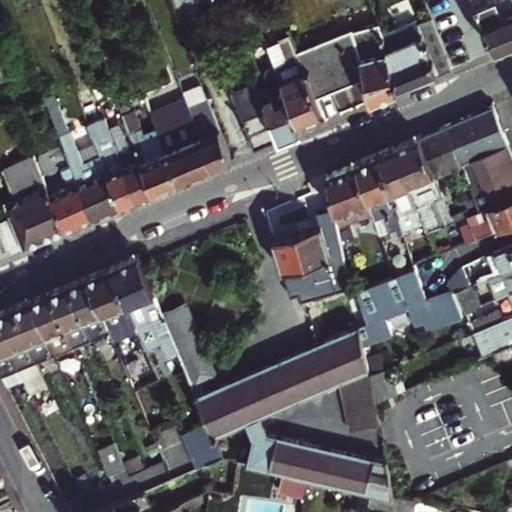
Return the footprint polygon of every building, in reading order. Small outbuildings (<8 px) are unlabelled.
[(511,39),(511,0),(474,0),(494,47),(511,39)] [(445,11),(429,17),(448,66),(464,60),(445,11)] [(428,14),(382,31),(385,40),(397,87),(448,66),(429,17),(428,14)] [(377,16),(294,48),(314,93),(361,74),(369,98),(397,87),(385,40),(382,31),(377,16)] [(273,65),(276,71),(289,66),(280,44),(284,42),(282,37),(288,34),(286,30),(262,40),(273,65)] [(314,93),(294,48),(288,34),(282,37),(284,42),(280,44),(289,66),(276,71),(283,86),(295,116),(320,106),(314,93)] [(255,145),(300,126),(295,116),(283,86),(276,71),(273,65),(262,70),(268,85),(251,91),(255,102),(240,108),(255,145)] [(236,97),(226,101),(227,104),(236,101),(239,109),(240,108),(255,102),(251,91),(245,77),(230,83),(236,97)] [(182,96),(150,110),(164,145),(177,177),(197,169),(212,163),(201,137),(193,121),(186,105),(182,96)] [(231,155),(205,96),(186,105),(193,121),(201,137),(212,163),(231,155)] [(511,197),(511,141),(497,105),(447,126),(463,163),(465,163),(483,210),(511,197)] [(435,174),(463,163),(447,126),(399,147),(428,227),(430,232),(455,221),(435,174)] [(177,177),(164,145),(155,149),(151,138),(134,144),(139,154),(152,188),(177,177)] [(38,160),(30,142),(8,150),(15,169),(23,167),(38,160)] [(428,227),(399,147),(383,154),(409,233),(428,227)] [(0,252),(43,234),(64,225),(45,177),(29,183),(23,167),(15,169),(8,150),(0,153),(0,164),(10,190),(2,193),(11,213),(0,218),(0,252)] [(139,154),(122,162),(136,195),(152,188),(139,154)] [(409,233),(383,154),(360,164),(376,217),(382,235),(398,229),(400,235),(409,233)] [(81,158),(71,162),(72,166),(83,162),(81,158)] [(42,172),(45,177),(64,225),(91,213),(76,176),(72,166),(71,162),(70,160),(42,172)] [(136,195),(122,162),(106,168),(120,201),(136,195)] [(120,201),(106,168),(105,164),(76,176),(91,213),(120,201)] [(376,217),(360,164),(351,167),(331,176),(337,206),(340,220),(349,264),(360,260),(355,242),(358,241),(353,225),(376,217)] [(312,184),(324,209),(337,206),(331,176),(312,184)] [(511,226),(511,197),(483,210),(468,216),(471,223),(463,226),(471,245),(511,226)] [(340,220),(277,238),(286,272),(291,271),(297,296),(328,288),(326,280),(338,276),(343,294),(354,291),(349,264),(340,220)] [(511,247),(484,259),(492,279),(493,278),(496,277),(497,280),(511,273),(511,247)] [(139,256),(112,266),(129,304),(146,342),(161,335),(168,353),(180,348),(165,314),(144,267),(139,256)] [(419,264),(360,288),(372,320),(403,307),(410,325),(438,314),(442,323),(468,312),(458,287),(432,297),(420,267),(419,264)] [(129,304),(112,266),(89,275),(113,330),(116,336),(132,329),(123,306),(129,304)] [(496,277),(493,278),(500,297),(511,293),(511,292),(511,273),(497,280),(496,277)] [(89,275),(71,282),(96,337),(113,330),(89,275)] [(96,337),(71,282),(53,289),(77,345),(96,337)] [(484,304),(477,285),(465,290),(472,309),(484,304)] [(53,289),(33,297),(58,353),(77,345),(53,289)] [(58,353),(33,297),(15,304),(40,361),(58,353)] [(40,361),(15,304),(0,310),(0,318),(22,368),(40,361)] [(200,394),(325,343),(319,332),(218,374),(188,305),(165,314),(180,348),(200,394)] [(509,318),(508,316),(505,309),(477,319),(480,329),(509,318)] [(511,314),(508,316),(509,318),(480,329),(479,330),(489,353),(498,350),(511,344),(511,314)] [(22,368),(0,318),(0,366),(4,376),(22,368)] [(373,323),(362,327),(370,362),(386,356),(373,323)] [(274,437),(266,416),(344,384),(372,373),(371,371),(370,362),(362,327),(325,343),(200,394),(211,419),(218,435),(251,422),(257,439),(253,462),(310,475),(358,486),(372,488),(397,494),(391,463),(274,437)] [(511,344),(498,350),(502,360),(511,356),(511,344)] [(146,359),(130,366),(135,378),(151,370),(146,359)] [(392,364),(371,371),(372,373),(377,398),(401,388),(392,364)] [(377,398),(372,373),(344,384),(354,434),(383,428),(377,398)] [(218,435),(211,419),(188,429),(204,467),(227,457),(218,435)] [(173,426),(155,434),(169,467),(187,459),(173,426)] [(124,450),(105,459),(116,484),(135,475),(124,450)] [(397,494),(372,488),(370,505),(415,511),(442,511),(444,504),(397,494)]
